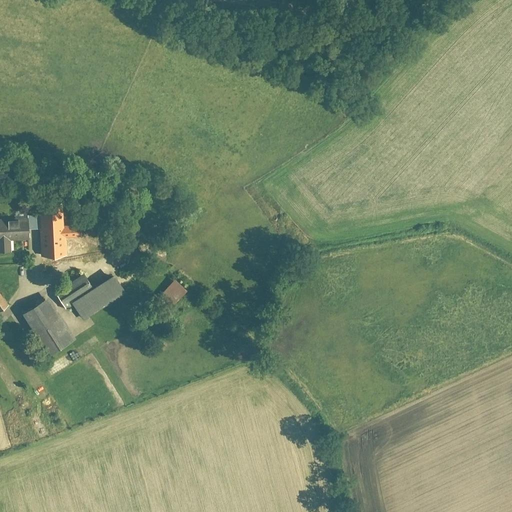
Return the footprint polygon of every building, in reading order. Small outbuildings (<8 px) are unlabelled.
[(113,198),(98,204),(105,223),(120,217),(113,198)] [(77,216),(78,225),(62,225),(61,203),(38,204),(39,216),(25,217),(25,218),(0,218),(0,256),(10,256),(9,242),(29,242),(29,230),(39,230),(40,258),(63,257),(63,238),(78,237),(79,255),(95,255),(93,216),(77,216)] [(97,254),(107,254),(106,228),(96,228),(97,254)] [(73,305),(82,320),(124,295),(112,275),(89,289),(81,275),(55,291),(66,309),(73,305)] [(182,323),(198,305),(173,283),(157,301),(182,323)] [(47,298),(19,315),(45,357),(73,340),(47,298)]
